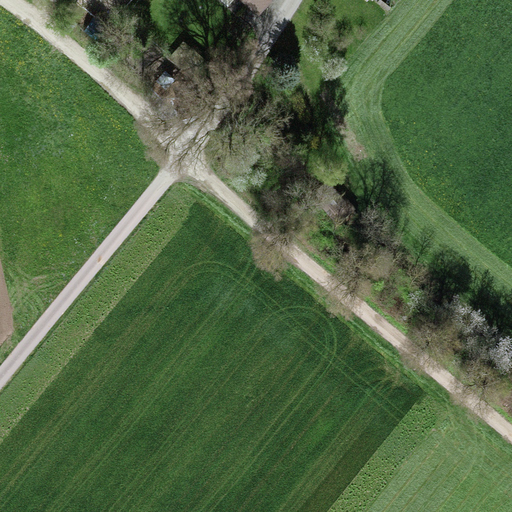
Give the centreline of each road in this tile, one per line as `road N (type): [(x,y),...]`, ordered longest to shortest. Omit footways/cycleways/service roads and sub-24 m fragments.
road 1 (track): [(6,0),(511,431)]
road 2 (residential): [(295,0),(0,375)]
